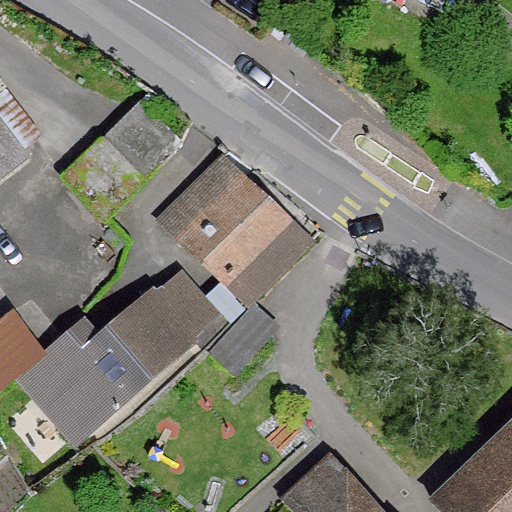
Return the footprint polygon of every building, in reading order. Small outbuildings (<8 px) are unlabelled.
[(0,173),(25,155),(0,122),(0,91),(4,89),(0,84),(0,173)] [(105,219),(180,145),(143,107),(67,181),(105,219)] [(239,186),(217,163),(159,221),(182,243),(248,304),(306,247),(239,186)] [(20,377),(76,441),(122,402),(124,405),(195,343),(151,293),(95,342),(80,325),(20,377)] [(277,330),(253,307),(231,331),(251,358),(277,330)] [(251,358),(231,331),(210,354),(234,376),(251,358)] [(504,438),(434,505),(440,511),(511,511),(511,415),(496,430),(504,438)] [(374,511),(333,461),(285,506),(290,511),(374,511)]
